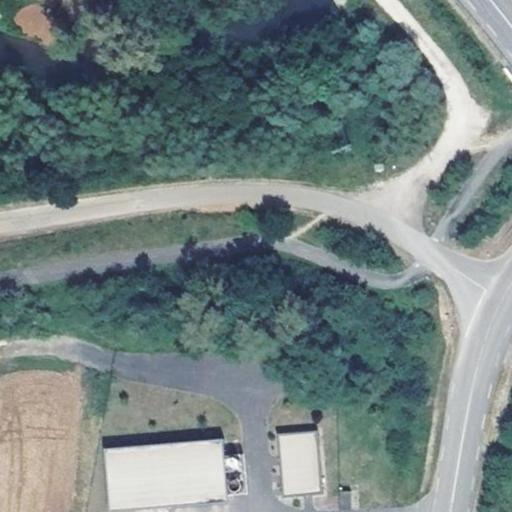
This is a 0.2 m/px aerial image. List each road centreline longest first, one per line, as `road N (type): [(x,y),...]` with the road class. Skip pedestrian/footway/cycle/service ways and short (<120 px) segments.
road 1 (unclassified): [(501,300),(353,209),(291,192),(202,191),(0,222)]
road 2 (track): [(381,224),(449,151),(457,104),(451,80),(384,0)]
road 3 (tertiary): [(501,300),(473,382),(449,511)]
